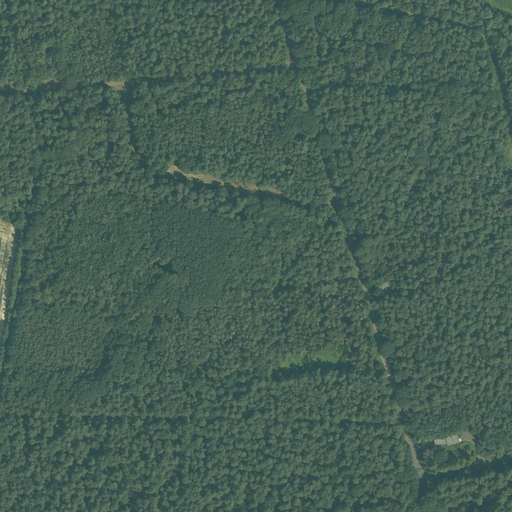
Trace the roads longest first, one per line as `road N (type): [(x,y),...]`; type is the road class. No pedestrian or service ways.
road 1 (unclassified): [(342,211),(153,171),(133,148),(122,78)]
road 2 (unclassified): [(419,481),(342,211)]
road 3 (unclassified): [(351,0),(482,36),(511,130)]
road 4 (unclassified): [(122,78),(296,63)]
road 5 (unclassified): [(342,211),(296,63)]
road 6 (unclassified): [(0,89),(122,78)]
